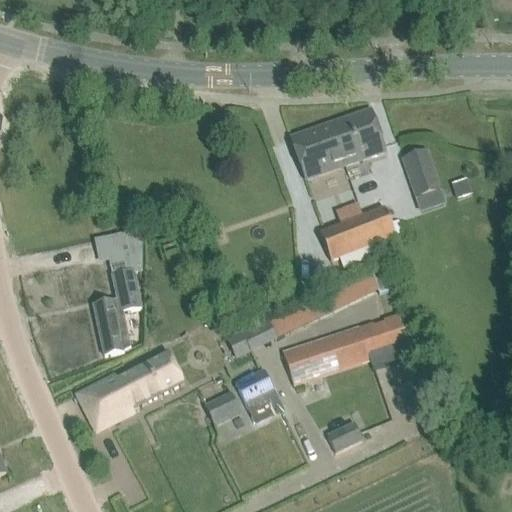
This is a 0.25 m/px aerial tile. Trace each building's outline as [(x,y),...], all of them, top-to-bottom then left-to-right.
[(291,141),(298,160),(305,182),(385,154),(371,113),(291,141)] [(428,154),(402,163),(415,201),(441,192),(428,154)] [(320,236),(332,264),(396,238),(391,225),(385,210),(320,236)] [(122,260),(109,262),(112,277),(114,288),(115,290),(117,298),(117,303),(120,315),(123,315),(141,311),(134,274),(142,272),(143,232),(118,237),(122,260)] [(327,292),(270,320),(271,321),(280,339),(337,311),(327,292)] [(114,303),(94,308),(105,359),(124,355),(125,355),(132,353),(128,339),(126,327),(123,315),(120,315),(117,303),(114,303)] [(280,339),(271,321),(227,342),(236,361),(280,339)] [(283,354),(294,389),(370,364),(359,330),(283,354)] [(116,381),(115,378),(77,398),(96,435),(134,415),(132,413),(184,386),(167,354),(116,381)] [(283,411),(264,373),(236,387),(254,425),(283,411)] [(386,406),(398,402),(390,375),(377,379),(386,406)] [(205,409),(210,419),(237,406),(232,396),(205,409)] [(237,406),(210,419),(215,429),(241,415),(237,406)] [(330,446),(339,462),(361,450),(352,434),(330,446)]
